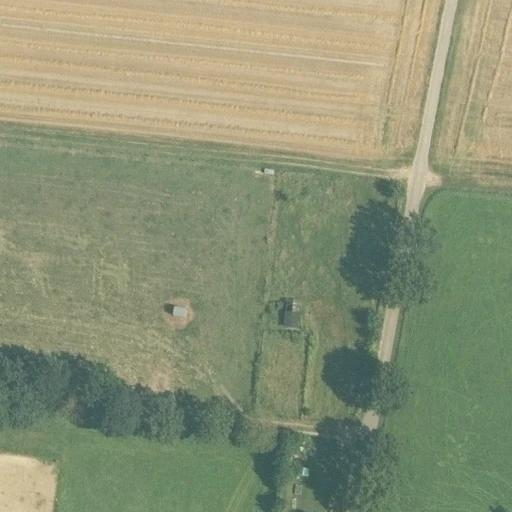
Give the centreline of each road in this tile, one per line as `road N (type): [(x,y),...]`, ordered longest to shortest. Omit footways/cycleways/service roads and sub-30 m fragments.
road 1 (track): [(351,511),(451,0)]
road 2 (track): [(511,187),(0,133)]
road 3 (track): [(365,440),(0,401)]
